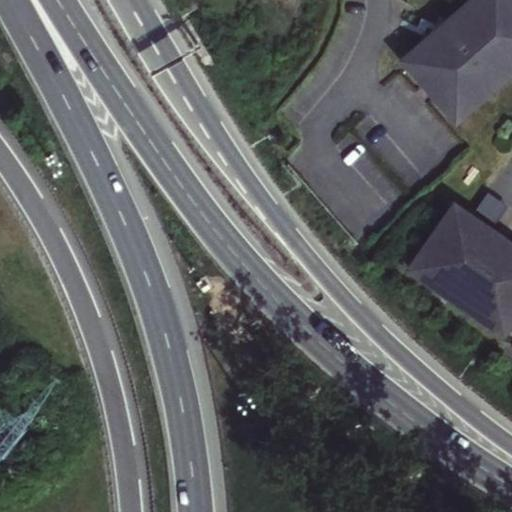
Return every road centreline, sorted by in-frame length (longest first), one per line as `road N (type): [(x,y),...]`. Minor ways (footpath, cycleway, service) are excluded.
road 1 (trunk): [(511,485),(357,373),(284,304),(169,165),(53,0)]
road 2 (motorway): [(511,442),(394,348),(311,261),(229,154),(130,0)]
road 3 (trunk): [(196,511),(167,335),(98,164),(15,0)]
road 4 (trunk): [(131,511),(99,345),(49,232),(0,154)]
road 5 (unclassified): [(377,0),(363,82),(315,121)]
